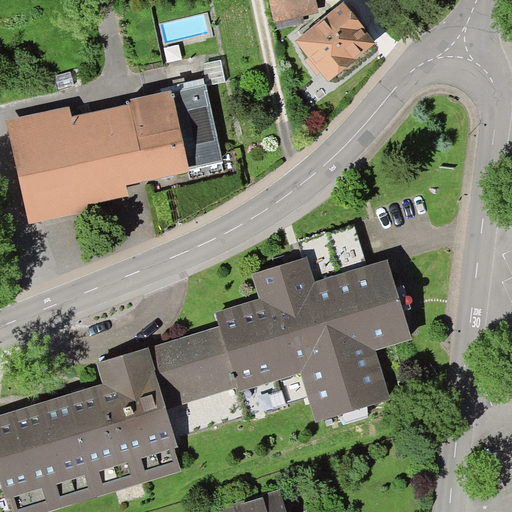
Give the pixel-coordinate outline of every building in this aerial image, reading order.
[(268,0),(275,30),(300,24),(295,10),(313,6),(311,0),(268,0)] [(358,33),(359,32),(341,10),(298,44),(327,79),(368,46),(358,33)] [(203,65),(203,88),(223,84),(219,62),(203,65)] [(128,110),(11,135),(30,220),(91,206),(88,191),(219,163),(203,88),(142,101),(127,104),(128,110)] [(408,338),(401,314),(386,266),(362,273),(357,258),(362,257),(352,226),(295,243),(300,261),(253,275),(262,303),(214,318),(218,330),(178,342),(180,347),(166,351),(164,346),(144,353),(143,350),(98,364),(105,388),(0,419),(0,489),(2,498),(6,497),(10,511),(15,511),(180,462),(164,410),(235,388),(236,390),(301,370),(317,423),(384,402),(368,350),(408,338)] [(282,511),(277,495),(221,511),(282,511)]
